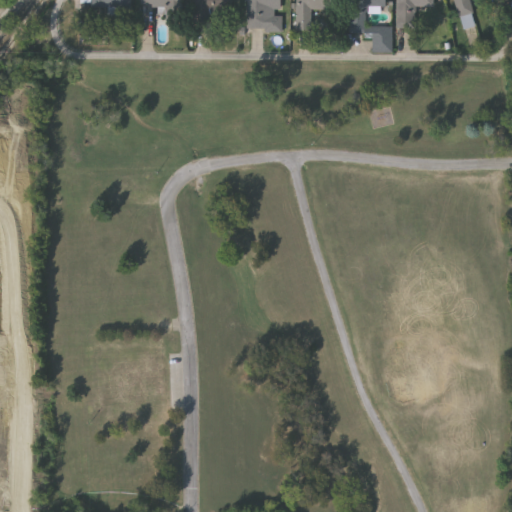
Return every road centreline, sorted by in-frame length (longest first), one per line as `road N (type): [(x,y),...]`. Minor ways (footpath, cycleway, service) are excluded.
road 1 (residential): [(168,199),(190,174),(291,157),(511,165)]
road 2 (residential): [(192,511),(191,359),(168,199)]
